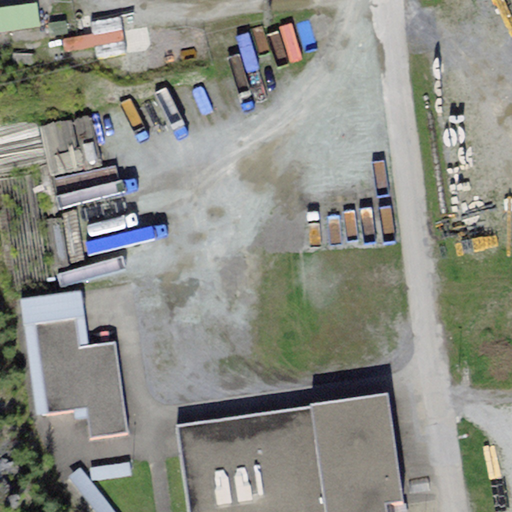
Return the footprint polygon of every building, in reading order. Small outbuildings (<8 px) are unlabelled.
[(36,7),(0,12),(0,34),(39,28),(36,7)] [(52,56),(110,48),(109,34),(50,42),(52,56)] [(0,135),(0,171),(0,172),(54,162),(62,206),(103,198),(100,178),(106,177),(94,117),(0,135)] [(78,347),(89,346),(82,292),(23,300),(37,413),(47,411),(35,324),(74,319),(78,347)] [(183,306),(190,340),(207,336),(199,303),(183,306)] [(74,319),(35,324),(47,411),(88,406),(92,435),(128,430),(116,342),(89,346),(78,347),(74,319)] [(311,406),(177,425),(189,511),(388,511),(387,502),(404,500),(389,391),(311,402),(311,406)] [(129,462),(92,468),(94,481),(131,475),(129,462)] [(114,511),(79,469),(68,478),(95,511),(114,511)]
